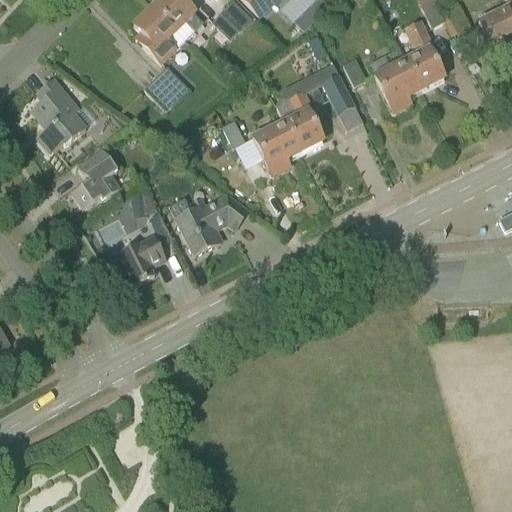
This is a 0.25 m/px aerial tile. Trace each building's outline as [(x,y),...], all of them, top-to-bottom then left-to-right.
[(184,46),(194,37),(202,29),(193,19),(194,18),(175,0),(164,0),(152,13),(184,46)] [(235,0),(235,1),(259,25),(283,1),(281,0),(235,0)] [(432,34),(444,27),(433,7),(436,5),(433,0),(427,0),(417,6),(432,34)] [(511,18),(511,0),(503,0),(508,11),(511,18)] [(444,11),(458,39),(471,32),(460,11),(459,11),(455,5),(444,11)] [(229,45),(250,23),(233,6),(211,28),(229,45)] [(477,27),(497,66),(511,58),(511,52),(511,50),(511,49),(511,18),(508,11),(477,27)] [(142,51),(161,70),(166,64),(174,56),(184,46),(152,13),(133,32),(147,46),(142,51)] [(303,38),(313,28),(303,18),(293,28),(303,38)] [(405,35),(409,45),(417,59),(404,66),(419,97),(443,85),(436,71),(440,69),(424,37),(419,27),(405,35)] [(404,66),(389,74),(383,63),(367,72),(392,120),(410,111),(406,104),(419,97),(404,66)] [(342,70),(353,93),(365,86),(354,64),(342,70)] [(321,76),(326,87),(337,81),(332,71),(321,76)] [(166,73),(143,95),(166,118),(189,95),(166,73)] [(337,121),(353,113),(337,81),(326,87),(321,89),(337,121)] [(63,150),(65,153),(85,136),(73,121),(79,116),(52,85),(35,99),(42,106),(30,116),(46,135),(36,144),(50,160),(63,150)] [(303,99),(289,106),(278,106),(275,112),(283,128),(299,159),(322,147),(314,132),(318,130),(303,99)] [(233,127),(224,132),(221,133),(231,155),(244,149),(233,127)] [(252,144),(271,182),(289,173),(285,166),(299,159),(283,128),(252,144)] [(71,199),(83,216),(100,204),(102,207),(120,196),(110,182),(117,177),(103,156),(77,173),(87,188),(71,199)] [(133,219),(147,217),(144,197),(129,200),(133,219)] [(175,227),(192,263),(216,251),(210,239),(227,231),(234,236),(248,218),(227,202),(175,227)] [(511,220),(500,227),(505,237),(511,233),(511,220)] [(118,260),(134,292),(154,282),(149,271),(164,263),(154,243),(138,250),(118,260)] [(0,357),(9,353),(0,337),(0,357)]
